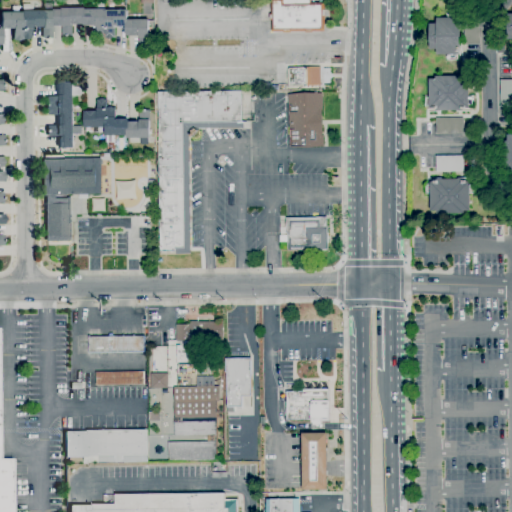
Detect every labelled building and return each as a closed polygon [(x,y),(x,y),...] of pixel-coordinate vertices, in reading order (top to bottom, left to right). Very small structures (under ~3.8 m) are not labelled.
[(325,33),(270,34),(270,14),(271,14),(271,0),(311,0),(311,3),(324,3),(324,10),(326,10),(326,18),(324,18),(325,33)] [(0,11),(20,11),(20,10),(62,10),(62,8),(85,8),(85,9),(106,9),(106,10),(127,10),(128,20),(149,19),(149,48),(139,48),(139,36),(126,36),(126,27),(117,27),(117,26),(114,26),(115,39),(105,39),(105,38),(96,38),(96,26),(82,26),(82,25),(73,25),(73,24),(72,24),(72,37),(62,37),(62,26),(52,26),(52,25),(51,25),(51,38),(41,39),(41,27),(32,27),(32,26),(30,26),(30,39),(21,39),(21,40),(11,40),(11,28),(0,28),(1,44),(0,44),(0,11)] [(437,55),(437,49),(430,50),(429,24),(436,24),(436,18),(446,18),(446,13),(456,13),(457,18),(459,18),(459,26),(462,25),(462,29),(459,29),(460,44),(462,44),(462,55),(437,55)] [(464,45),(463,14),(479,14),(480,45),(464,45)] [(321,86),(288,87),(287,68),(321,68),(321,86)] [(441,112),(429,112),(429,107),(424,107),(424,97),(429,97),(429,79),(435,79),(435,77),(462,76),(462,79),(468,79),(469,96),(473,96),(473,106),(469,107),(469,109),(462,109),(462,112),(457,112),(457,111),(441,111),(441,112)] [(511,107),(500,108),(500,81),(511,80),(511,107)] [(74,149),(57,149),(57,137),(59,137),(59,136),(47,136),(47,132),(46,132),(46,129),(47,129),(47,125),(57,125),(57,114),(47,115),(46,111),(45,111),(45,98),(46,98),(46,96),(57,96),(57,83),(63,83),(63,82),(67,82),(73,82),(74,149)] [(190,254),(174,254),(158,254),(158,252),(160,252),(158,92),(241,91),(242,122),(244,122),(244,124),(244,129),(189,130),(190,254)] [(290,148),(289,103),(284,103),(284,96),(288,96),(288,94),(322,93),(324,147),(290,148)] [(114,142),(107,143),(107,136),(106,136),(105,128),(84,128),(84,111),(97,111),(97,100),(100,100),(100,99),(104,99),(104,100),(107,100),(107,107),(113,107),(113,108),(116,108),(116,120),(129,119),(129,122),(140,122),(139,110),(144,110),(146,110),(150,110),(150,138),(127,139),(127,136),(114,136),(114,142)] [(463,134),(436,134),(436,118),(463,118),(463,134)] [(463,172),(436,172),(436,156),(463,156),(463,172)] [(72,241),(45,241),(45,196),(42,196),(42,159),(101,158),(101,195),(54,196),(54,198),(71,197),(72,241)] [(464,214),(436,214),(436,211),(430,211),(430,194),(425,194),(425,184),(430,184),(430,179),(442,179),(442,180),(458,179),(470,178),(470,184),(474,184),(474,194),(470,194),(470,211),(464,211),(464,214)] [(116,182),(116,200),(135,199),(135,181),(116,182)] [(328,251),(288,251),(288,242),(280,242),(280,236),(286,236),(286,218),(327,217),(327,227),(328,227),(328,251)] [(178,363),(176,363),(176,345),(180,345),(180,343),(177,343),(177,342),(176,342),(176,325),(188,325),(188,324),(190,324),(190,321),(198,321),(198,322),(223,322),(223,341),(195,342),(196,363),(193,363),(193,364),(178,365),(178,363)] [(89,353),(89,338),(144,337),(144,352),(89,353)] [(234,413),(227,413),(227,408),(227,373),(225,373),(225,358),(251,358),(251,397),(242,397),(242,410),(237,410),(237,408),(234,408),(234,413)] [(145,385),(96,386),(96,373),(145,372),(145,385)] [(166,373),(149,373),(150,388),(166,388),(166,373)] [(174,436),(174,426),(173,426),(172,423),(174,423),(173,388),(219,387),(219,397),(215,397),(215,402),(215,417),(182,418),(182,422),(215,421),(216,435),(174,436)] [(331,423),(308,423),(308,420),(287,420),(286,392),(302,392),(302,391),(329,390),(329,403),(330,403),(331,423)] [(159,421),(149,421),(149,412),(159,413),(159,421)] [(148,463),(81,464),(81,457),(65,457),(64,431),(148,430),(148,456),(148,463)] [(327,490),(303,490),(302,469),(302,433),(327,433),(327,469),(327,490)] [(168,461),(168,443),(216,442),(216,460),(168,461)] [(0,511),(0,458),(13,458),(13,511),(0,511)] [(68,511),(68,505),(116,505),(116,495),(225,494),(225,500),(238,500),(238,511),(68,511)] [(299,511),(265,511),(265,500),(299,499),(299,511)]
